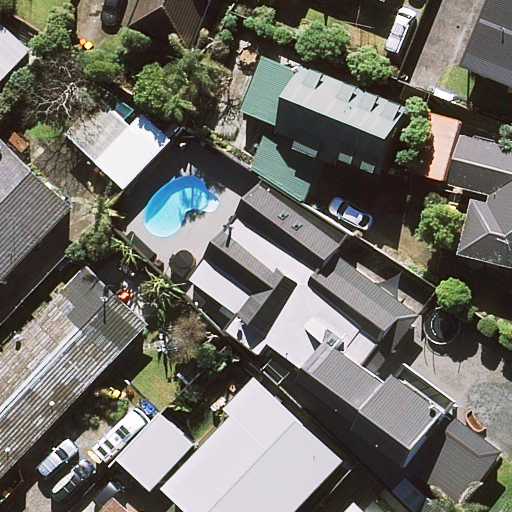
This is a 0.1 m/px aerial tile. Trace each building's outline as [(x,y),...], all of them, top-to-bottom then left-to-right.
[(145,0),(135,30),(191,50),(209,0),(145,0)] [(511,0),(490,0),(463,74),(511,92),(511,0)] [(0,96),(40,53),(0,16),(0,96)] [(247,111),(274,121),(256,169),(310,204),(327,158),(386,180),(413,107),(269,53),(247,111)] [(173,141),(116,87),(72,134),(129,188),(173,141)] [(450,183),(463,116),(424,108),(411,176),(450,183)] [(0,289),(65,221),(79,234),(96,216),(10,133),(0,144),(0,289)] [(511,146),(470,136),(456,185),(482,192),(465,256),(511,268),(511,146)] [(401,319),(415,300),(264,187),(195,280),(253,324),(242,338),(265,355),(275,342),(316,372),(307,384),(466,504),(506,450),(406,375),(430,342),(401,319)] [(0,484),(151,326),(91,269),(0,364),(0,484)] [(233,412),(239,417),(205,452),(164,413),(122,458),(157,492),(165,483),(195,511),(300,511),(348,462),(298,415),(262,381),(233,412)] [(374,511),(358,496),(342,511),(374,511)] [(133,511),(123,502),(113,511),(133,511)]
